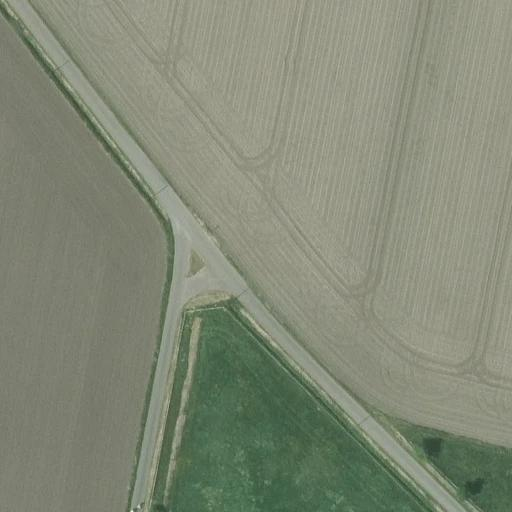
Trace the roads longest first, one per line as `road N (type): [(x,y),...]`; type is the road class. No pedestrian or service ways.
road 1 (unclassified): [(462,511),(181,216)]
road 2 (unclassified): [(132,511),(181,216)]
road 3 (unclassified): [(181,216),(19,0)]
